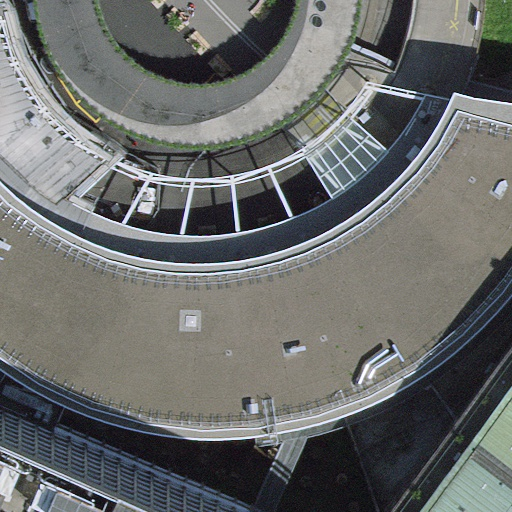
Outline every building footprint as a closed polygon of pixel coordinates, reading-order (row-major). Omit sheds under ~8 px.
[(331,84),(346,59),(357,33),(363,5),(362,0),(36,0),(37,1),(42,31),(54,59),(70,85),(90,107),(115,125),(142,138),(171,146),(201,149),(232,145),(261,137),(288,123),(306,108),(331,84)] [(0,181),(30,213),(48,223),(109,166),(77,146),(45,116),(22,81),(9,45),(3,5),(0,5),(0,181)] [(0,380),(16,355),(85,392),(145,408),(205,416),(285,413),(358,391),(420,362),(456,411),(511,336),(511,110),(456,101),(437,134),(413,167),(387,194),(365,213),(337,230),(304,246),(269,257),(236,265),(208,266),(186,266),(155,262),(124,258),(91,247),(48,223),(30,213),(0,181),(0,380)] [(385,511),(511,511),(511,336),(456,411),(385,511)] [(0,511),(264,511),(0,397),(0,511)]
